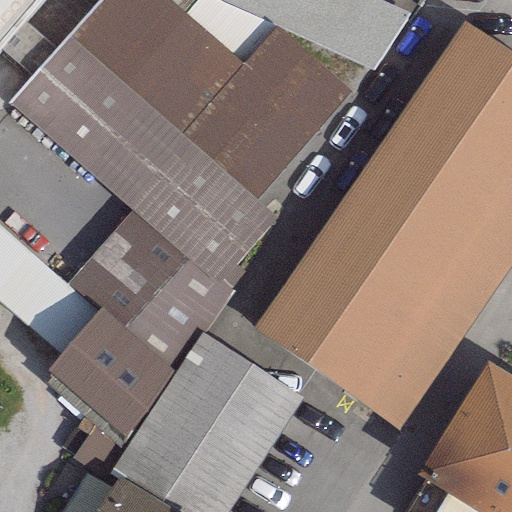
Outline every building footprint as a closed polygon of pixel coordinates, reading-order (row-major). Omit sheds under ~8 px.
[(0,0),(0,50),(41,0),(0,0)] [(241,65),(167,0),(97,0),(7,105),(129,210),(66,284),(97,310),(167,365),(244,272),(235,266),(278,221),(253,197),(346,94),(274,28),(241,65)] [(167,0),(241,65),(274,28),(214,0),(167,0)] [(409,15),(375,0),(215,0),(372,71),(409,15)] [(511,56),(461,22),(251,329),(396,427),(511,257),(511,56)] [(0,305),(57,356),(97,310),(66,284),(0,227),(0,305)] [(167,365),(97,310),(57,356),(45,370),(122,439),(172,371),(167,365)] [(225,511),(300,398),(199,333),(108,473),(116,477),(174,511),(225,511)] [(511,511),(511,378),(486,362),(415,476),(423,482),(404,511),(511,511)] [(174,511),(116,477),(94,511),(174,511)]
